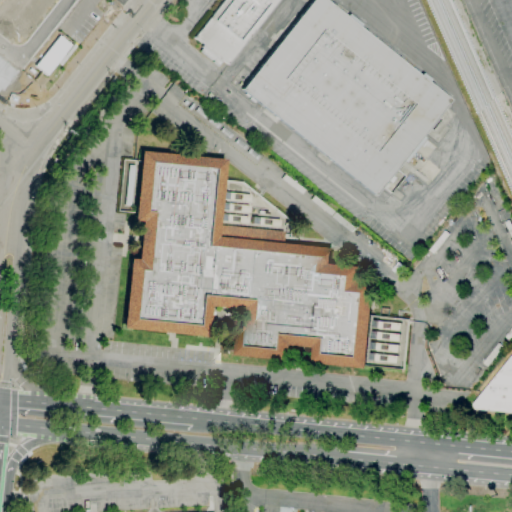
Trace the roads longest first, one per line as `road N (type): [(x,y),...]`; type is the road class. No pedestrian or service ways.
road 1 (primary): [(0,424),(312,459)]
road 2 (primary): [(417,441),(205,420)]
road 3 (primary): [(205,420),(3,400)]
road 4 (residential): [(38,144),(154,0)]
road 5 (tertiary): [(3,400),(19,257),(10,236)]
